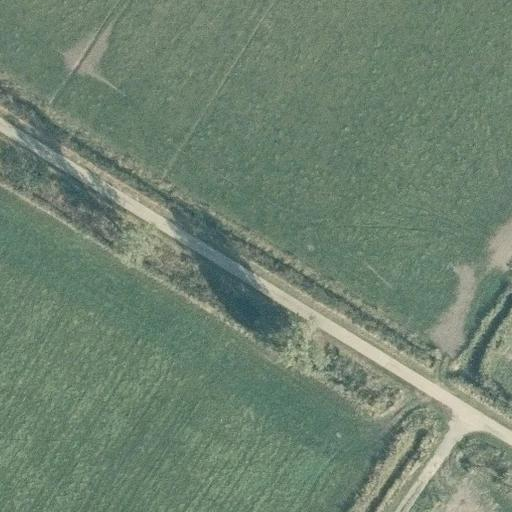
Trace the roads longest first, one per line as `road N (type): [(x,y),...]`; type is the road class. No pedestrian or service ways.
road 1 (unclassified): [(0,122),(511,436)]
road 2 (track): [(401,511),(469,409)]
